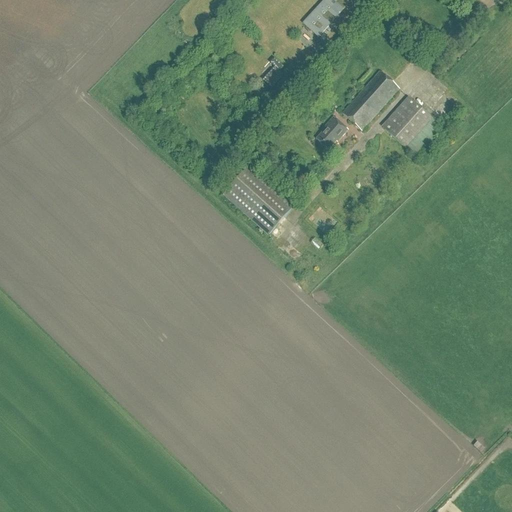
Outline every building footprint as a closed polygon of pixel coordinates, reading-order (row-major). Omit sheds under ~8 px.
[(319,40),(356,0),(326,0),(303,25),(319,40)] [(300,46),(309,36),(303,32),(295,41),(300,46)] [(230,54),(222,63),(226,67),(234,58),(230,54)] [(361,131),(399,89),(379,71),(341,113),(361,131)] [(259,93),(253,99),(258,104),(264,98),(259,93)] [(431,96),(432,102),(428,103),(430,117),(443,115),(443,116),(450,115),(446,93),(431,96)] [(418,159),(444,130),(409,99),(383,128),(418,159)] [(338,140),(347,130),(333,117),(324,127),(325,128),(315,140),(327,150),(337,139),(338,140)] [(269,238),(297,207),(252,166),(224,197),(269,238)] [(408,384),(404,390),(411,395),(416,389),(408,384)] [(473,446),(469,451),(478,458),(482,452),(473,446)]
